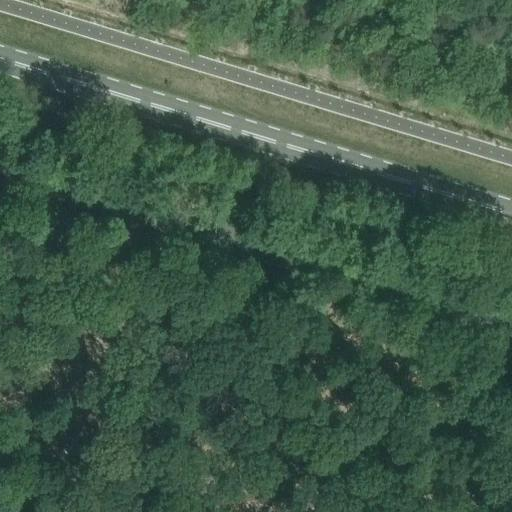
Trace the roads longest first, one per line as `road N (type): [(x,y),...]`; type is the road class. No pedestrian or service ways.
road 1 (primary): [(511,215),(0,60)]
road 2 (unclassified): [(0,184),(511,333)]
